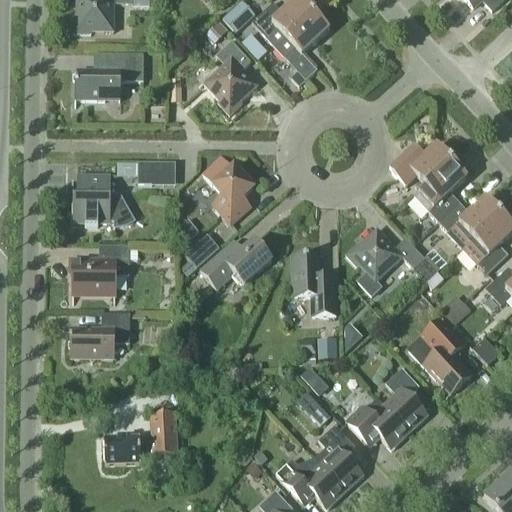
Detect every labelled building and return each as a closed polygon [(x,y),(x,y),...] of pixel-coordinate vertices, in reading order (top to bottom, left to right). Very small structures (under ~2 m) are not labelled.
[(75,0),(75,21),(72,20),(72,38),(90,39),(90,36),(113,36),(113,8),(131,9),(131,0),(75,0)] [(460,0),(472,12),(480,4),(489,14),(504,0),(460,0)] [(251,27),(275,53),(317,14),(307,2),(303,6),(298,1),(281,16),(272,7),(251,27)] [(235,37),(255,19),(241,4),(222,23),(235,37)] [(296,76),(305,85),(316,74),(302,58),(328,33),(324,28),(327,25),(317,14),(275,53),(296,76)] [(219,26),(207,36),(216,46),(228,35),(219,26)] [(250,38),(241,46),(249,56),(259,47),(250,38)] [(219,106),(217,108),(228,120),(241,109),(239,107),(256,90),(241,74),(250,66),(231,46),(222,54),(230,63),(203,88),(219,106)] [(74,72),(74,111),(75,111),(75,105),(119,105),(119,86),(142,86),(143,58),(113,58),(112,75),(94,75),(94,72),(74,72)] [(296,76),(290,81),(299,91),(305,85),(296,76)] [(181,106),(181,82),(168,82),(169,106),(181,106)] [(389,175),(404,191),(415,181),(424,191),(455,162),(444,150),(441,154),(436,148),(419,164),(410,155),(389,175)] [(455,162),(424,191),(413,201),(437,227),(459,207),(450,197),(466,181),(462,176),(465,173),(455,162)] [(202,179),(221,201),(212,209),(230,228),(249,211),(241,202),(251,193),(233,172),(230,174),(220,163),(202,179)] [(137,166),(137,189),(151,189),(151,166),(137,166)] [(84,231),(97,231),(97,228),(109,228),(109,226),(112,226),(112,233),(116,232),(120,232),(126,230),(130,228),(135,225),(119,197),(109,197),(110,180),(76,179),(76,202),(72,202),(72,228),(84,228),(84,231)] [(459,207),(437,227),(462,253),(504,214),(494,203),(490,206),(485,201),(468,217),(459,207)] [(462,253),(470,262),(486,279),(507,259),(498,250),(511,237),(511,229),(511,227),(511,222),(504,214),(462,253)] [(357,248),(344,260),(356,272),(358,270),(365,277),(355,286),(371,302),(382,291),(376,285),(401,262),(413,274),(425,287),(436,276),(423,263),(405,243),(394,253),(376,234),(359,250),(357,248)] [(206,238),(183,258),(188,264),(195,272),(196,273),(219,253),(206,238)] [(271,265),(253,245),(233,262),(225,253),(199,275),(216,294),(233,279),(243,290),(271,265)] [(128,250),(98,250),(98,267),(72,267),(71,297),(114,298),(114,280),(128,280),(128,268),(128,264),(128,254),(128,250)] [(128,254),(128,264),(136,264),(136,254),(128,254)] [(291,261),(292,301),(311,301),(312,321),(335,320),(334,280),(320,280),(319,260),(291,261)] [(188,264),(179,272),(186,280),(195,272),(188,264)] [(511,301),(511,280),(506,274),(484,293),(500,310),(511,300),(511,301)] [(444,324),(455,314),(449,307),(438,317),(444,324)] [(463,307),(455,314),(444,324),(451,332),(470,314),(463,307)] [(129,318),(101,318),(101,333),(70,333),(70,363),(112,363),(113,348),(129,348),(129,318)] [(421,371),(422,370),(449,399),(470,380),(452,360),(463,350),(439,324),(420,342),(419,340),(405,353),(421,371)] [(336,364),(336,343),(317,343),(317,364),(336,364)] [(487,370),(499,359),(484,343),(472,354),(487,370)] [(314,359),(298,360),(299,368),(315,367),(314,359)] [(235,369),(236,380),(262,377),(261,366),(235,369)] [(308,372),(300,379),(310,390),(318,383),(308,372)] [(408,437),(426,421),(407,400),(418,391),(401,373),(385,388),(394,399),(383,409),(382,409),(408,437)] [(376,402),(364,413),(361,410),(345,425),(361,443),(371,434),(390,454),(408,437),(382,409),(383,409),(376,402)] [(328,419),(320,410),(311,419),(319,427),(328,419)] [(150,442),(139,442),(139,441),(103,443),(104,470),(140,468),(139,458),(151,458),(152,460),(176,459),(174,417),(149,418),(150,442)] [(344,497),(362,480),(343,460),(353,450),(334,430),(317,445),(324,453),(314,463),(312,460),(310,461),(344,497)] [(259,455),(254,459),(261,467),(266,463),(259,455)] [(297,469),(291,464),(275,479),(297,503),(307,493),(324,511),(327,511),(344,497),(310,461),(310,462),(311,463),(297,469)] [(261,476),(252,466),(244,473),(254,483),(261,476)] [(511,474),(500,486),(511,498),(511,474)] [(511,511),(511,498),(500,486),(483,502),(492,511),(511,511)] [(290,511),(275,496),(258,511),(290,511)]
